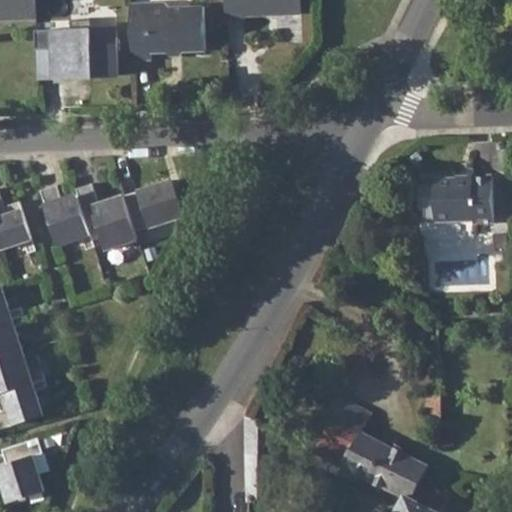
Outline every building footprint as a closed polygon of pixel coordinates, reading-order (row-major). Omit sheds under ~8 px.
[(0,0),(0,18),(37,18),(36,0),(0,0)] [(300,0),(227,0),(229,20),(247,19),(246,10),(278,9),(278,11),(302,11),(300,0)] [(165,3),(132,4),(134,60),(153,60),(153,53),(169,53),(172,48),(178,47),(183,53),(206,52),(204,7),(171,7),(165,3)] [(117,15),(37,18),(39,62),(56,62),(55,59),(99,57),(99,60),(119,60),(117,15)] [(260,147),(245,152),(250,167),(265,163),(260,147)] [(422,184),(423,205),(422,208),(432,208),(432,218),(432,220),(471,220),(471,224),(490,224),(490,177),(471,177),(471,180),(465,180),(432,181),(430,181),(431,183),(422,184)] [(78,190),(81,199),(65,205),(58,186),(42,191),(60,248),(84,240),(88,252),(96,249),(94,242),(103,239),(107,251),(140,241),(138,233),(184,217),(179,200),(177,199),(171,182),(127,196),(107,203),(108,208),(101,209),(93,185),(78,190)] [(0,248),(1,252),(25,243),(29,255),(38,252),(22,202),(5,208),(0,192),(0,248)] [(0,406),(2,413),(0,413),(0,431),(45,416),(37,393),(49,388),(47,381),(44,373),(32,377),(24,352),(17,329),(29,324),(26,317),(23,308),(12,313),(3,288),(0,289),(0,406)] [(336,395),(309,448),(405,497),(395,511),(386,511),(378,508),(375,511),(442,511),(449,498),(419,482),(428,465),(361,430),(371,413),(336,395)] [(439,419),(438,396),(427,396),(428,419),(439,419)] [(271,425),(246,414),(246,498),(269,498),(271,425)] [(8,465),(0,468),(0,470),(10,500),(26,495),(28,498),(46,491),(35,458),(46,454),(41,439),(4,451),(8,465)]
